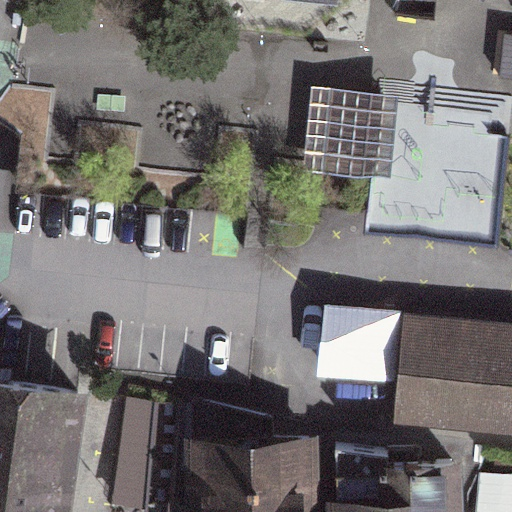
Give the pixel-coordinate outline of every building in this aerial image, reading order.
[(511,77),(511,31),(503,31),(499,76),(511,77)] [(378,93),(311,86),(302,169),(369,176),(390,178),(398,95),(378,93)] [(395,311),(327,305),(321,365),(389,372),(395,311)] [(511,423),(511,328),(411,319),(402,413),(511,423)] [(0,511),(68,511),(72,490),(86,391),(0,378),(0,511)] [(173,503),(181,405),(128,398),(115,494),(173,503)] [(314,511),(314,434),(270,435),(270,414),(203,399),(205,437),(191,437),(193,503),(192,511),(314,511)] [(390,511),(387,457),(386,448),(334,442),(335,511),(390,511)] [(387,457),(390,511),(455,511),(454,462),(418,462),(417,457),(387,457)] [(477,511),(511,511),(511,474),(492,472),(481,482),(477,511)]
